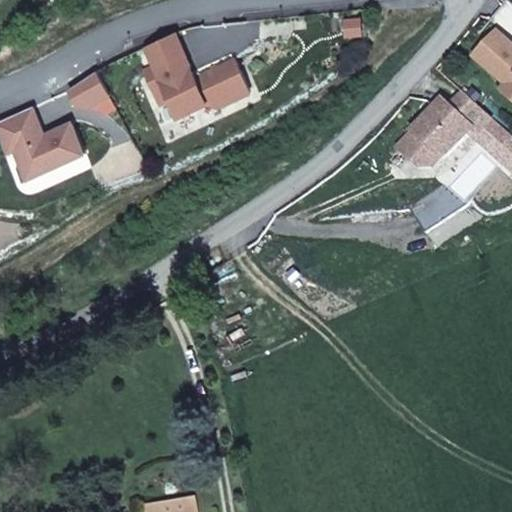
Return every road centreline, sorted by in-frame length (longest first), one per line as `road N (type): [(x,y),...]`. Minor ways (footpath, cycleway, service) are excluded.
road 1 (residential): [(466,0),(429,56),(314,172),(146,278),(0,353)]
road 2 (residential): [(0,95),(172,11),(255,0)]
